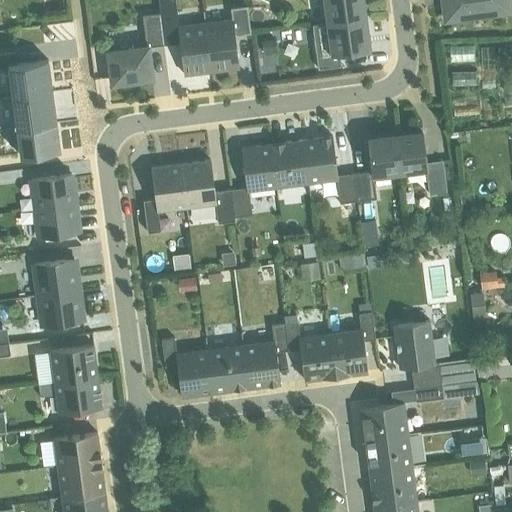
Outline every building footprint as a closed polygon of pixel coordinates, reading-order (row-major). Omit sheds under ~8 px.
[(324,0),(327,23),(367,18),(364,0),(324,0)] [(511,4),(511,0),(444,0),(447,19),(511,9),(511,4)] [(206,21),(212,70),(240,67),(236,35),(251,33),(248,5),(231,7),(232,18),(206,21)] [(165,45),(161,16),(160,13),(143,15),(146,47),(109,52),(113,84),(153,79),(148,47),(165,45)] [(161,16),(165,45),(180,43),(184,74),(212,70),(206,21),(179,24),(178,14),(161,16)] [(367,18),(327,23),(313,25),(319,68),(341,65),(340,54),(371,49),(367,18)] [(275,40),(263,41),(265,53),(277,52),(275,40)] [(441,41),(441,55),(465,55),(465,41),(441,41)] [(13,96),(53,91),(49,60),(17,64),(16,52),(0,54),(0,68),(9,67),(13,96)] [(476,71),(452,71),(452,85),(476,85),(476,71)] [(53,91),(13,96),(17,129),(57,123),(53,91)] [(57,123),(17,129),(20,156),(61,151),(57,123)] [(396,135),(400,173),(426,170),(430,194),(447,192),(443,161),(426,163),(423,131),(396,135)] [(303,139),(309,183),(337,179),(340,203),(358,201),(354,173),(338,175),(333,135),(303,139)] [(354,173),(358,201),(377,198),(374,176),(400,173),(396,135),(368,139),(372,171),(354,173)] [(271,143),(277,187),(309,183),(303,139),(271,143)] [(231,189),(234,216),(252,214),(250,191),(277,187),(271,143),(242,147),(247,187),(231,189)] [(181,163),(187,207),(215,203),(217,223),(235,221),(234,216),(231,189),(214,191),(211,159),(181,163)] [(187,207),(181,163),(152,167),(156,199),(144,201),(148,232),(160,231),(158,211),(187,207)] [(32,209),(76,203),(72,174),(28,179),(32,209)] [(474,189),(460,190),(462,208),(476,206),(474,189)] [(76,203),(32,209),(36,239),(80,233),(76,203)] [(376,220),(363,221),(365,246),(379,244),(376,220)] [(487,228),(480,241),(494,248),(501,235),(487,228)] [(316,242),(303,244),(305,258),(318,256),(316,242)] [(234,251),(222,253),(224,265),(236,264),(234,251)] [(190,253),(173,255),(175,270),(191,268),(190,253)] [(365,253),(339,257),(341,270),(367,266),(365,253)] [(379,253),(367,255),(369,268),(381,266),(379,253)] [(36,295),(79,290),(75,258),(31,264),(36,295)] [(319,263),(300,265),(302,281),(321,278),(319,263)] [(274,268),(257,270),(259,283),(276,281),(274,268)] [(497,271),(480,273),(482,289),(505,286),(504,277),(497,278),(497,271)] [(171,275),(172,288),(188,287),(187,274),(171,275)] [(79,290),(36,295),(40,327),(83,322),(79,290)] [(483,292),(470,294),(473,318),(486,317),(483,292)] [(331,333),(337,377),(368,372),(364,340),(376,339),(372,312),(360,313),(362,329),(331,333)] [(286,323),(290,351),(301,349),(305,380),(337,377),(331,333),(301,336),(298,314),(285,316),(286,323)] [(415,389),(476,380),(473,357),(436,362),(431,320),(394,325),(400,369),(412,367),(415,389)] [(243,344),(249,388),(281,384),(277,353),(290,351),(286,323),(272,325),(275,340),(243,344)] [(0,345),(10,344),(8,328),(0,329),(0,345)] [(214,393),(208,349),(177,353),(175,338),(162,339),(166,367),(178,366),(182,397),(214,393)] [(10,344),(0,345),(0,356),(11,355),(10,344)] [(54,382),(98,376),(94,344),(50,350),(54,382)] [(208,349),(214,393),(249,388),(243,344),(208,349)] [(476,360),(478,380),(511,376),(511,363),(510,364),(510,362),(508,363),(507,356),(476,360)] [(54,382),(56,394),(59,414),(103,408),(98,376),(54,382)] [(415,389),(416,399),(417,401),(479,393),(478,380),(476,380),(415,389)] [(56,394),(54,382),(39,384),(41,396),(56,394)] [(394,404),(404,402),(404,401),(416,399),(415,389),(392,392),(394,404)] [(404,402),(394,404),(361,408),(365,440),(409,434),(404,402)] [(58,466),(102,460),(98,433),(54,438),(58,466)] [(409,434),(365,440),(369,472),(413,466),(409,434)] [(485,438),(460,442),(462,457),(487,453),(485,438)] [(102,460),(58,466),(62,500),(104,493),(106,493),(102,460)] [(484,461),(469,463),(471,475),(486,473),(484,461)] [(413,466),(369,472),(374,508),(375,508),(418,502),(413,466)] [(484,481),(486,501),(497,500),(495,480),(484,481)] [(107,511),(104,493),(62,500),(63,511),(107,511)] [(418,511),(418,502),(375,508),(375,511),(418,511)]
